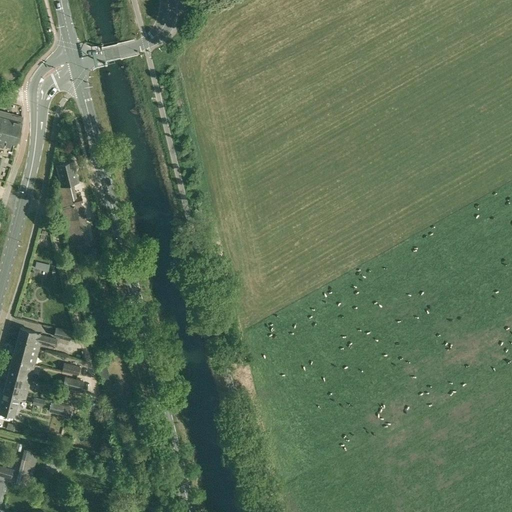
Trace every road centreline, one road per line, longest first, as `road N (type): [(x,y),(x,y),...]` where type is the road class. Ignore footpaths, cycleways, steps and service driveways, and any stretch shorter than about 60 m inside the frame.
road 1 (secondary): [(189,511),(75,62)]
road 2 (secondary): [(0,294),(37,143),(42,84),(75,62)]
road 3 (secondary): [(75,62),(156,36),(168,0)]
